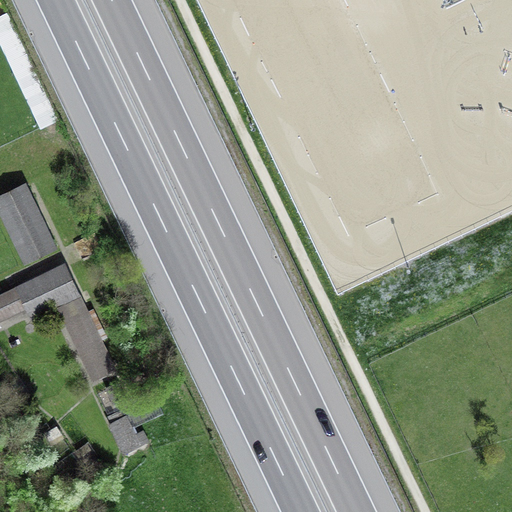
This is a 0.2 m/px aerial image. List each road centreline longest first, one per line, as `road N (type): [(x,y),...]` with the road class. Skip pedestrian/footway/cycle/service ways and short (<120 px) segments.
road 1 (motorway): [(55,0),(300,511)]
road 2 (motorway): [(356,511),(111,0)]
road 3 (track): [(179,0),(424,511)]
